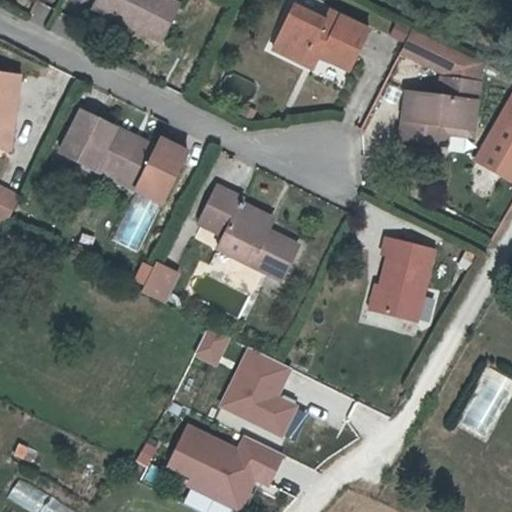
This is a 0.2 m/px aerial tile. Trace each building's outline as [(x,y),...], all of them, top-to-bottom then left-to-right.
[(95,0),(91,10),(131,30),(134,24),(163,38),(178,7),(164,0),(95,0)] [(272,47),(306,63),(310,54),(320,59),(348,72),(369,31),(330,11),(325,20),(293,5),(272,47)] [(160,44),(163,38),(134,24),(131,30),(160,44)] [(414,26),(403,47),(445,67),(442,95),(410,92),(404,140),(441,145),(443,123),(474,126),(482,59),(414,26)] [(315,68),(320,59),(310,54),(306,63),(315,68)] [(0,148),(14,151),(18,124),(11,123),(13,113),(19,113),(25,76),(0,73),(0,148)] [(228,96),(252,96),(252,79),(229,79),(228,96)] [(511,99),(481,154),(511,171),(511,99)] [(63,155),(97,173),(101,164),(141,183),(136,193),(163,207),(190,154),(163,140),(158,149),(85,112),(63,155)] [(441,145),(450,146),(452,132),(472,135),(474,126),(443,123),(441,145)] [(136,193),(141,183),(101,164),(97,173),(136,193)] [(0,185),(0,221),(8,226),(21,198),(0,185)] [(226,238),(220,250),(283,282),(300,247),(272,234),(266,231),(268,226),(241,213),(245,205),(247,200),(222,188),(203,226),(226,238)] [(279,222),(245,205),(241,213),(268,226),(266,231),(272,234),(279,222)] [(133,241),(137,222),(122,219),(118,238),(133,241)] [(377,308),(420,319),(438,250),(388,237),(385,249),(392,251),(377,308)] [(161,263),(146,293),(171,305),(185,274),(161,263)] [(228,337),(207,326),(193,354),(214,364),(228,337)] [(290,368),(246,346),(218,405),(283,436),(298,405),(277,395),(290,368)] [(454,426),(486,442),(511,392),(511,379),(485,366),(454,426)] [(236,446),(185,422),(165,465),(190,477),(186,486),(241,511),(255,482),(267,487),(283,453),(242,434),(236,446)] [(147,466),(158,449),(145,441),(134,457),(147,466)] [(30,511),(74,511),(76,508),(17,483),(9,502),(30,511)]
